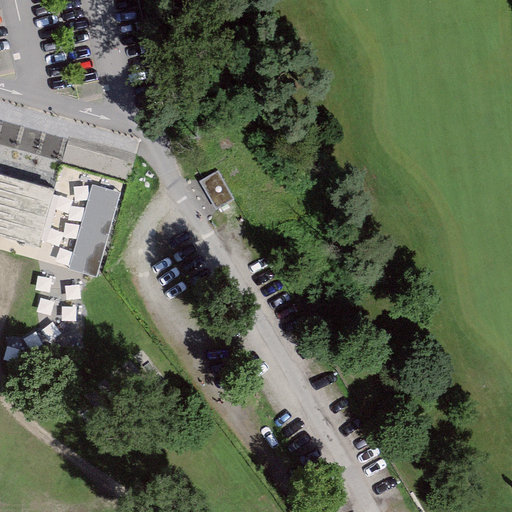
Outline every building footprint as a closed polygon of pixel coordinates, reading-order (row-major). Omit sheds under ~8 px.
[(83,170),(0,146),(0,234),(60,252),(83,170)] [(216,171),(199,180),(215,208),(232,198),(216,171)] [(125,182),(103,176),(96,199),(118,205),(125,182)] [(115,219),(93,213),(70,299),(92,305),(115,219)] [(48,320),(27,314),(14,358),(35,364),(48,320)]
